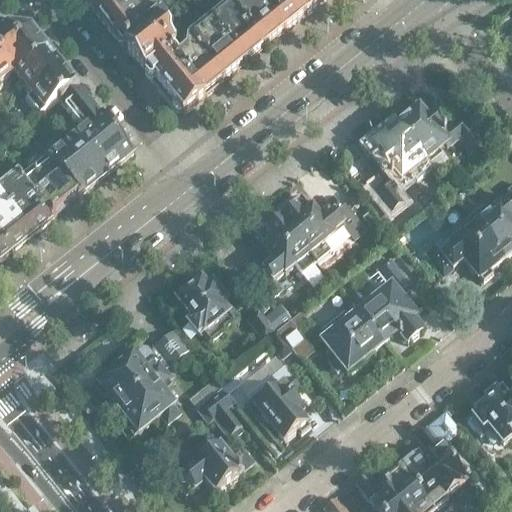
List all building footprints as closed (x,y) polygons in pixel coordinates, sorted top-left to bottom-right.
[(106,30),(143,0),(98,0),(89,8),(106,30)] [(124,51),(159,23),(167,17),(165,15),(165,10),(164,5),(160,1),(159,0),(143,0),(106,30),(124,51)] [(284,34),(256,0),(228,0),(227,5),(231,10),(263,50),(284,34)] [(304,18),(289,0),(256,0),(284,34),(304,18)] [(324,2),(322,0),(289,0),(304,18),(324,2)] [(263,50),(231,10),(224,15),(220,10),(214,9),(204,16),(211,26),(210,26),(243,67),(263,50)] [(171,38),(159,23),(124,51),(144,77),(175,52),(169,45),(171,38)] [(27,69),(47,53),(30,32),(29,31),(26,29),(25,28),(23,27),(20,27),(17,26),(14,27),(12,28),(10,29),(9,29),(0,36),(0,59),(12,74),(18,82),(30,73),(27,69)] [(243,67),(210,26),(195,38),(193,41),(195,44),(225,81),(243,67)] [(225,81),(195,44),(193,46),(191,52),(181,59),(180,58),(178,63),(207,99),(216,92),(217,88),(216,88),(225,81)] [(207,99),(178,63),(180,58),(175,52),(144,77),(176,116),(181,116),(183,118),(207,99)] [(76,89),(67,78),(47,53),(27,69),(30,73),(18,82),(29,97),(22,103),(36,120),(54,106),(76,89)] [(0,83),(12,74),(0,59),(0,83)] [(61,113),(83,96),(77,88),(76,89),(54,106),(61,113)] [(133,158),(90,105),(83,96),(61,113),(80,135),(72,142),(91,165),(93,163),(105,178),(117,169),(119,170),(133,158)] [(481,144),(462,120),(460,122),(463,125),(455,132),(452,128),(451,127),(443,134),(427,113),(424,116),(416,107),(406,115),(409,119),(396,130),(432,174),(446,163),(439,154),(445,150),(447,153),(460,142),(469,153),(481,144)] [(432,174),(396,130),(383,140),(379,136),(369,144),(377,154),(374,156),(390,177),(382,183),(382,184),(383,184),(386,188),(378,194),(375,190),(373,192),(392,215),(404,206),(395,195),(408,184),(406,182),(411,177),(418,186),(432,174)] [(105,178),(93,163),(91,165),(72,142),(71,140),(68,143),(69,144),(47,162),(80,202),(81,201),(80,201),(98,187),(98,184),(105,178)] [(80,202),(47,162),(45,159),(18,183),(21,186),(52,224),(53,224),(80,202)] [(52,224),(21,186),(0,204),(28,238),(37,231),(42,232),(52,224)] [(511,189),(506,194),(511,202),(502,209),(500,208),(489,217),(482,209),(469,220),(504,264),(511,257),(511,189)] [(333,236),(344,227),(351,237),(361,229),(344,208),(324,224),(311,208),(309,210),(301,200),(291,208),(294,211),(281,222),(315,266),(329,255),(323,247),(335,238),(333,236)] [(28,238),(0,204),(0,246),(10,258),(22,248),(21,243),(28,238)] [(504,264),(469,220),(455,231),(461,239),(449,248),(451,250),(441,258),(435,251),(426,258),(443,279),(439,282),(440,283),(452,274),(453,276),(463,267),(464,268),(465,268),(473,277),(475,276),(483,286),(493,278),(490,275),(504,264)] [(315,266),(281,222),(267,233),(264,229),(254,237),(262,248),(261,249),(273,265),(253,281),(270,302),(280,294),(272,285),(282,277),(284,279),(296,269),(302,277),(315,266)] [(0,265),(10,258),(0,246),(0,265)] [(406,286),(390,266),(378,275),(390,291),(391,290),(395,295),(406,286)] [(239,320),(213,288),(208,292),(202,284),(177,304),(191,321),(187,325),(199,341),(204,337),(211,346),(224,335),(223,333),(239,320)] [(423,336),(408,318),(408,317),(411,315),(395,295),(391,290),(390,291),(357,317),(382,349),(397,337),(399,340),(400,339),(407,349),(423,336)] [(276,335),(259,314),(246,325),(263,346),(265,344),(276,335)] [(382,349),(357,317),(322,345),(347,376),(349,375),(351,377),(361,370),(359,367),(382,349)] [(303,345),(287,326),(276,335),(292,354),(303,345)] [(117,414),(163,378),(190,356),(173,335),(154,350),(156,352),(151,356),(148,351),(142,350),(134,357),(127,348),(111,360),(118,369),(88,393),(100,408),(104,405),(108,410),(111,407),(117,414)] [(292,354),(276,335),(265,344),(281,363),(292,355),(292,354)] [(182,417),(164,395),(169,391),(165,387),(168,385),(163,378),(117,414),(121,419),(118,422),(122,426),(121,427),(122,428),(119,431),(129,443),(132,440),(133,442),(159,421),(166,430),(182,417)] [(301,419),(308,413),(306,411),(305,412),(295,400),(302,395),(291,381),(268,399),(264,393),(250,405),(284,447),(298,436),(301,440),(311,432),(301,419)] [(511,399),(508,403),(496,389),(483,399),(477,391),(465,400),(477,414),(472,418),(485,434),(489,431),(503,448),(511,441),(511,399)] [(206,428),(214,422),(226,413),(232,408),(222,394),(196,415),(206,428)] [(241,431),(226,413),(214,422),(230,442),(231,441),(234,444),(244,436),(240,432),(241,431)] [(468,483),(442,450),(461,435),(445,416),(414,441),(430,461),(407,480),(432,511),(436,511),(448,503),(446,501),(468,483)] [(214,499),(253,467),(242,454),(229,464),(210,439),(197,449),(205,461),(173,486),(186,501),(204,487),(214,499)] [(432,511),(407,480),(400,472),(387,483),(377,491),(367,478),(355,488),(373,511),(432,511)] [(343,511),(336,503),(325,511),(343,511)]
